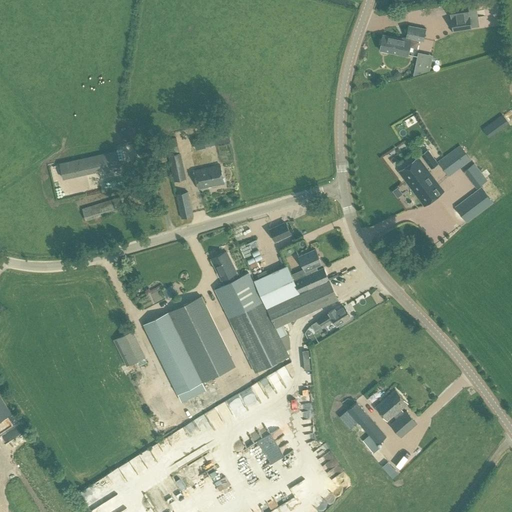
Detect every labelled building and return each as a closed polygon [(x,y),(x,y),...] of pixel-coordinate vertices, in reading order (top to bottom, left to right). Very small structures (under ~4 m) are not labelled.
[(467,4),(449,7),(453,31),(470,29),(467,4)] [(383,35),(380,50),(407,56),(411,39),(422,41),(425,29),(408,26),(405,40),(383,35)] [(502,115),(482,129),(489,138),(508,124),(502,115)] [(207,131),(201,133),(201,138),(203,137),(206,147),(230,141),(228,131),(221,132),(220,128),(207,131)] [(203,137),(201,138),(193,140),(196,150),(206,147),(203,137)] [(176,138),(140,145),(144,160),(179,153),(176,138)] [(460,146),(438,161),(448,176),(470,161),(460,146)] [(428,150),(421,155),(431,169),(438,164),(428,150)] [(115,151),(101,154),(105,169),(106,174),(119,170),(115,151)] [(179,153),(170,155),(175,179),(184,177),(179,153)] [(419,157),(399,172),(424,206),(444,192),(419,157)] [(86,173),(82,158),(61,163),(64,178),(86,173)] [(475,164),(464,172),(477,188),(487,180),(475,164)] [(220,166),(195,171),(199,189),(224,183),(220,166)] [(148,177),(127,182),(130,197),(151,192),(148,177)] [(481,187),(455,207),(467,223),(493,203),(481,187)] [(188,192),(176,194),(181,218),(193,216),(188,192)] [(120,197),(82,209),(86,222),(124,210),(120,197)] [(271,229),(276,240),(294,232),(289,221),(271,229)] [(237,244),(241,256),(253,252),(249,240),(237,244)] [(294,281),(287,266),(255,281),(267,308),(302,292),(308,289),(329,280),(323,268),(317,271),(315,268),(322,265),(315,250),(299,257),(307,275),(294,281)] [(276,327),(267,308),(255,281),(253,282),(249,273),(240,278),(237,272),(227,252),(211,259),(224,286),(215,290),(255,373),(290,356),(276,327)] [(276,327),(337,299),(329,280),(308,289),(302,292),(267,308),(276,327)] [(138,304),(162,297),(158,285),(135,293),(138,304)] [(168,288),(162,291),(166,300),(172,297),(168,288)] [(204,293),(143,324),(177,394),(202,382),(175,324),(184,319),(218,390),(243,377),(204,293)] [(335,309),(329,313),(337,326),(350,318),(343,307),(336,311),(335,309)] [(131,331),(113,340),(126,366),(144,357),(131,331)] [(136,361),(139,367),(147,363),(144,357),(136,361)] [(255,398),(282,384),(276,372),(196,415),(202,427),(233,410),(232,409),(239,405),(238,404),(254,395),(255,398)] [(395,390),(375,407),(401,437),(416,423),(403,408),(407,404),(395,390)] [(0,395),(0,421),(12,413),(0,395)] [(357,401),(347,410),(376,445),(387,437),(357,401)] [(14,414),(2,420),(11,438),(23,433),(14,414)] [(266,465),(290,450),(280,434),(283,432),(276,420),(254,434),(258,439),(252,443),(266,465)] [(260,480),(258,478),(265,472),(259,465),(241,479),(249,489),(260,480)] [(394,467),(394,468),(388,473),(393,478),(399,473),(394,467)] [(86,511),(129,511),(114,485),(124,479),(117,468),(75,492),(86,511)] [(327,469),(324,474),(336,482),(340,477),(327,469)] [(181,503),(196,494),(189,481),(180,487),(186,497),(180,501),(181,503)]
